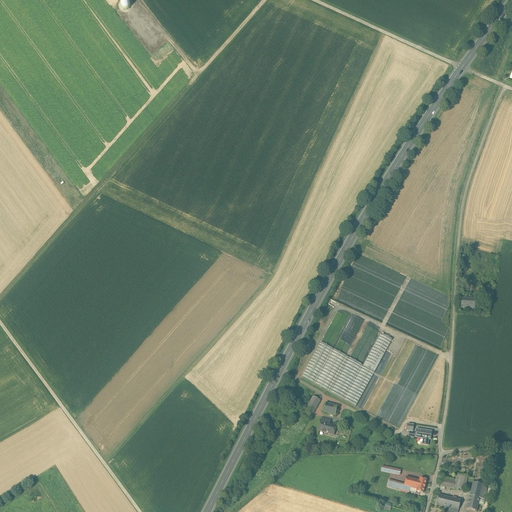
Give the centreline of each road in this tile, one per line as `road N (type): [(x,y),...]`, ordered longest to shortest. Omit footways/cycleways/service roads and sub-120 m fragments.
road 1 (primary): [(206,511),(342,252),(461,67)]
road 2 (residential): [(441,454),(461,203),(503,85)]
road 3 (unclassified): [(138,511),(0,322)]
road 4 (unclassified): [(461,67),(313,0)]
